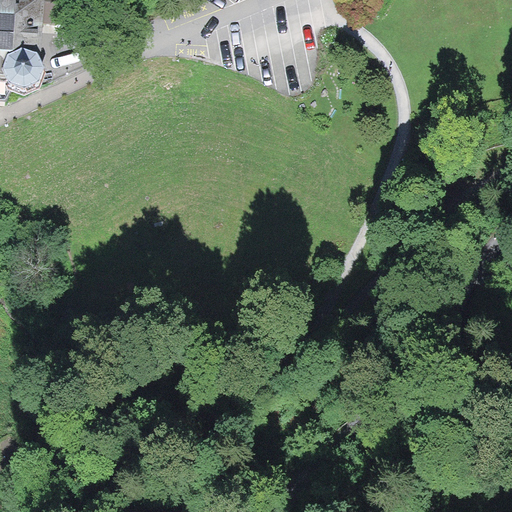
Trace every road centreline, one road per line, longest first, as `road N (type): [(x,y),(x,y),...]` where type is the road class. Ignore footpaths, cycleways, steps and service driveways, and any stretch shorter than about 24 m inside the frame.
road 1 (track): [(265,388),(312,334),(395,143),(399,113),(378,48),(341,22),(331,0)]
road 2 (unclassified): [(511,220),(418,360),(329,446),(279,511)]
road 3 (track): [(265,388),(511,262)]
road 4 (track): [(511,168),(422,229),(312,334)]
road 5 (unclassified): [(130,56),(267,0)]
road 6 (track): [(195,511),(222,431),(265,388)]
